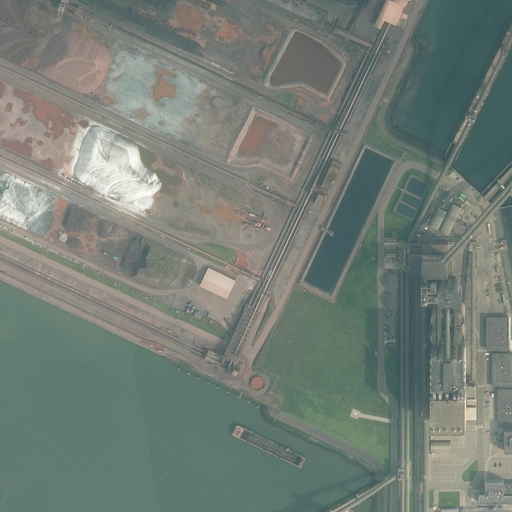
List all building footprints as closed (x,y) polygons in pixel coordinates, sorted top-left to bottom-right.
[(409,0),(392,0),(391,0),(385,0),(378,17),(374,26),(381,29),(385,20),(387,21),(390,23),(396,26),(403,12),(405,7),(406,7),(409,0)] [(410,15),(416,0),(411,0),(411,1),(409,0),(406,7),(405,7),(403,12),(410,15)] [(329,193),(342,164),(333,160),(320,188),(329,193)] [(319,206),(324,196),(319,193),(314,203),(319,206)] [(438,229),(451,203),(441,198),(429,224),(438,229)] [(452,202),(439,230),(449,234),(463,207),(452,202)] [(463,218),(458,222),(462,225),(463,227),(467,222),(464,219),(463,218)] [(407,270),(416,270),(422,270),(422,251),(441,251),(447,244),(450,241),(422,241),(422,243),(407,243),(400,243),(400,270),(402,270),(407,270)] [(208,267),(200,285),(227,298),(236,280),(208,267)] [(432,278),(423,278),(423,292),(425,292),(430,292),(430,290),(437,290),(439,291),(439,295),(442,297),(445,295),(449,297),(452,295),(455,297),(459,295),(459,291),(462,289),(462,285),(459,283),(459,280),(455,278),(452,280),(449,278),(446,280),(442,278),(439,280),(439,283),(429,284),(429,280),(432,280),(432,278)] [(75,288),(83,292),(86,285),(78,281),(75,288)] [(440,300),(439,300),(437,300),(436,301),(434,302),(433,305),(433,308),(434,311),(435,312),(438,314),(441,314),(443,313),(445,312),(447,308),(447,305),(445,302),(443,300),(440,300)] [(458,300),(456,300),(454,301),(453,302),(452,303),(450,306),(450,308),(451,311),(453,313),(455,314),(458,315),(460,314),(462,312),(464,309),(464,305),(462,303),(460,301),(458,300)] [(197,310),(194,315),(201,319),(203,314),(200,312),(201,311),(199,310),(199,311),(197,310)] [(511,388),(511,389),(511,386),(511,385),(511,352),(508,353),(508,350),(508,317),(486,317),(486,350),(500,350),(500,353),(491,353),(492,386),(499,386),(499,389),(497,389),(497,422),(507,422),(507,427),(505,427),(505,450),(511,449),(511,388)] [(440,319),(439,319),(437,320),(436,320),(434,322),(433,324),(433,327),(434,330),(435,332),(438,333),(441,333),(443,333),(445,331),(447,328),(447,324),(445,321),(443,320),(440,319)] [(458,319),(456,319),(454,320),(453,320),(451,322),(450,324),(450,327),(451,330),(453,332),(455,333),(458,333),(460,333),(462,331),(464,328),(464,324),(462,321),(460,320),(458,319)] [(466,349),(465,344),(464,343),(463,343),(461,343),(460,343),(459,344),(459,345),(458,344),(457,343),(456,343),(455,343),(454,344),(453,344),(453,345),(452,346),(445,346),(445,345),(444,344),(443,343),(441,343),(440,343),(439,345),(438,345),(437,344),(435,343),(433,343),(432,344),(431,345),(431,346),(432,348),(432,349),(433,349),(433,350),(432,352),(431,353),(432,354),(432,355),(433,356),(433,357),(432,357),(432,358),(431,359),(431,360),(432,362),(433,363),(433,364),(432,365),(431,366),(431,367),(431,368),(432,369),(433,370),(433,371),(432,371),(432,372),(431,374),(432,376),(433,377),(435,377),(437,377),(437,376),(438,375),(439,375),(439,377),(445,376),(445,375),(446,375),(446,377),(453,376),(453,377),(459,376),(459,375),(459,376),(460,377),(461,378),(463,378),(464,377),(465,376),(465,375),(465,374),(465,373),(464,371),(464,370),(465,369),(465,362),(466,362),(465,358),(464,358),(464,356),(465,356),(465,355),(466,355),(466,351),(464,351),(464,349),(466,349)] [(205,356),(204,359),(238,375),(243,363),(236,360),(233,359),(230,357),(227,356),(221,353),(220,354),(208,349),(207,352),(205,356)] [(265,385),(265,384),(264,383),(264,382),(263,381),(263,380),(262,379),(261,379),(259,378),(258,378),(257,379),(256,379),(255,380),(254,380),(253,382),(253,383),(253,385),(253,387),(254,388),(254,389),(255,389),(256,390),(257,390),(258,390),(260,390),(261,390),(263,389),(264,388),(264,387),(265,385)] [(432,384),(432,418),(466,418),(466,384),(432,384)] [(451,429),(431,429),(431,440),(451,440),(451,429)] [(451,441),(431,441),(431,452),(451,452),(451,441)] [(511,483),(504,483),(504,479),(485,479),(485,494),(479,494),(479,502),(511,502),(511,483)]
